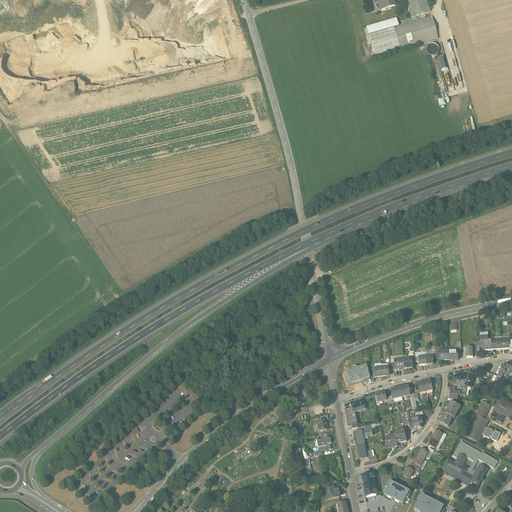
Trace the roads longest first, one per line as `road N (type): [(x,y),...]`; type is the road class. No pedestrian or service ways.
road 1 (motorway): [(511,155),(417,186),(191,288),(0,419)]
road 2 (secondary): [(329,359),(291,163),(244,0)]
road 3 (motorway): [(0,438),(119,348),(299,249)]
road 4 (motorway): [(44,447),(160,348),(299,249)]
road 5 (secondary): [(329,359),(222,427),(138,511)]
road 6 (motorway): [(299,249),(511,167)]
road 7 (track): [(125,298),(0,115)]
road 8 (track): [(312,275),(511,201)]
road 9 (secondary): [(511,302),(449,314),(329,359)]
road 10 (residential): [(351,472),(386,463),(421,438),(440,399),(443,370)]
